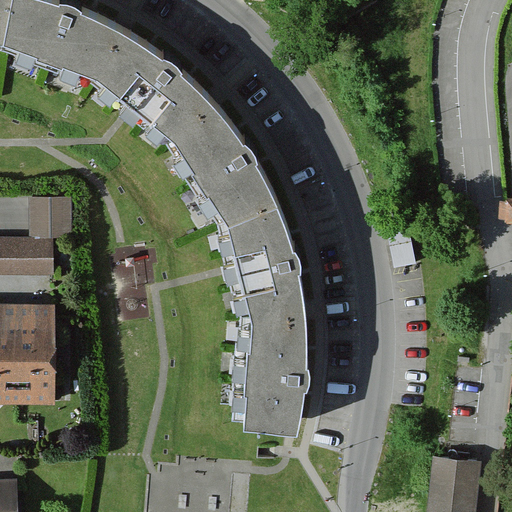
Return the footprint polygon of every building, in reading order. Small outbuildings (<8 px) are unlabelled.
[(0,0),(0,46),(3,46),(96,81),(175,143),(227,227),(251,324),(244,432),(298,437),(310,381),(308,328),(300,263),(277,209),(254,154),(214,109),(175,65),(121,33),(73,7),(41,0),(0,0)] [(507,195),(500,194),(499,211),(506,211),(506,215),(511,215),(511,190),(508,190),(507,195)] [(73,203),(31,203),(31,239),(0,238),(0,277),(56,277),(56,241),(73,241),(73,203)] [(462,207),(447,207),(447,219),(461,220),(462,207)] [(407,217),(386,221),(394,263),(415,259),(407,217)] [(0,405),(59,406),(60,306),(0,305),(0,405)] [(473,511),(478,459),(434,455),(429,511),(473,511)] [(20,511),(19,480),(0,480),(0,511),(20,511)]
